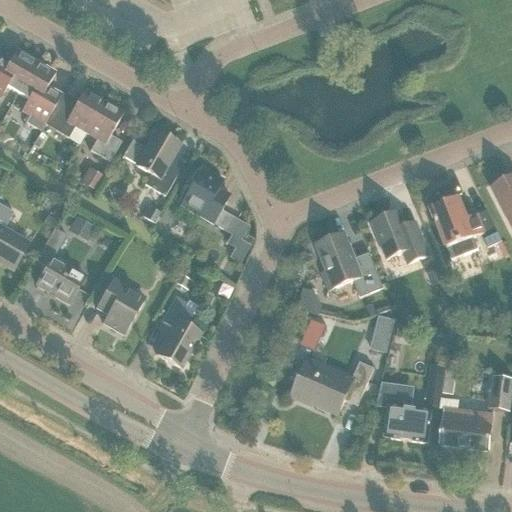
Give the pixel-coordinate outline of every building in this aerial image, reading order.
[(0,99),(6,89),(17,95),(35,64),(16,52),(9,64),(0,59),(0,99)] [(35,64),(17,95),(28,101),(21,113),(29,117),(25,124),(36,131),(58,95),(47,88),(55,75),(35,64)] [(85,135),(103,104),(84,92),(71,115),(56,106),(44,126),(67,139),(74,128),(85,135)] [(103,104),(85,135),(96,141),(89,152),(109,164),(121,144),(110,137),(123,115),(103,104)] [(165,171),(179,148),(154,133),(145,150),(132,143),(133,142),(132,141),(121,160),(122,160),(123,159),(135,166),(135,167),(150,176),(144,187),(164,198),(176,178),(165,171)] [(96,193),(104,179),(88,169),(80,184),(96,193)] [(201,170),(180,207),(212,226),(223,232),(231,218),(221,212),(226,203),(214,197),(223,182),(201,170)] [(511,179),(491,190),(511,229),(511,179)] [(466,220),(458,199),(430,210),(436,226),(437,225),(446,250),(447,250),(452,261),(478,251),(474,240),(482,236),(487,249),(490,248),(494,259),(506,253),(501,243),(487,212),(466,220)] [(0,266),(12,274),(29,245),(4,230),(13,214),(0,206),(0,266)] [(160,214),(148,208),(142,218),(154,225),(160,214)] [(399,214),(372,225),(386,261),(403,255),(407,266),(429,258),(420,235),(415,223),(404,228),(399,214)] [(55,222),(47,218),(43,226),(42,227),(50,231),(51,231),(55,222)] [(76,219),(68,233),(86,244),(94,229),(76,219)] [(248,228),(239,223),(231,237),(240,242),(248,228)] [(84,278),(63,266),(75,243),(54,231),(39,257),(50,263),(36,287),(68,306),(84,278)] [(354,260),(345,235),(316,247),(326,274),(321,275),(328,292),(353,283),(360,300),(383,290),(369,255),(354,260)] [(424,268),(430,282),(443,277),(437,262),(424,268)] [(187,292),(192,283),(180,277),(175,285),(187,292)] [(123,338),(145,300),(112,281),(95,310),(107,317),(102,325),(123,338)] [(297,312),(319,316),(321,307),(313,292),(303,290),(297,312)] [(181,371),(200,337),(185,328),(193,314),(184,309),(186,306),(175,299),(161,323),(171,329),(156,357),(181,371)] [(325,328),(311,322),(300,347),(315,353),(325,328)] [(410,328),(398,327),(396,338),(409,340),(410,328)] [(352,382),(307,362),(291,399),(311,408),(312,406),(338,417),(347,395),(361,400),(374,370),(360,364),(352,382)] [(444,388),(443,395),(453,397),(457,368),(446,366),(443,383),(442,388),(444,388)] [(509,414),(511,392),(511,381),(493,379),(489,411),(509,414)] [(382,384),(376,408),(388,409),(384,440),(428,445),(432,414),(411,411),(414,388),(382,384)] [(444,388),(442,388),(429,386),(426,408),(441,410),(442,399),(441,399),(441,395),(443,395),(444,388)] [(464,450),(469,414),(458,412),(459,402),(442,399),(441,410),(445,411),(440,447),(464,450)] [(469,414),(464,450),(488,454),(493,417),(469,414)]
